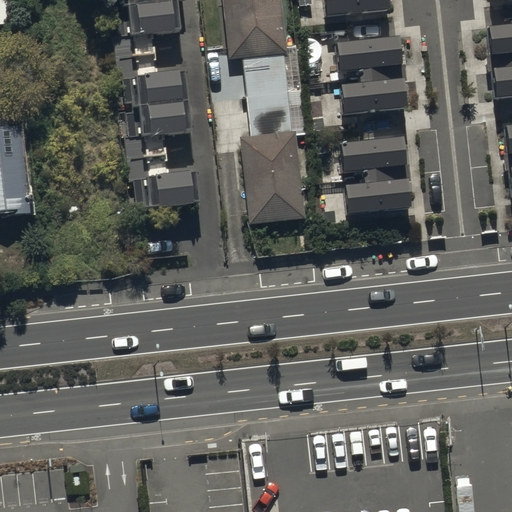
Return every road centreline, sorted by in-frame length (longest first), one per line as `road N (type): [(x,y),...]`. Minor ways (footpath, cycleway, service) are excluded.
road 1 (primary): [(511,362),(0,419)]
road 2 (primary): [(0,348),(511,292)]
